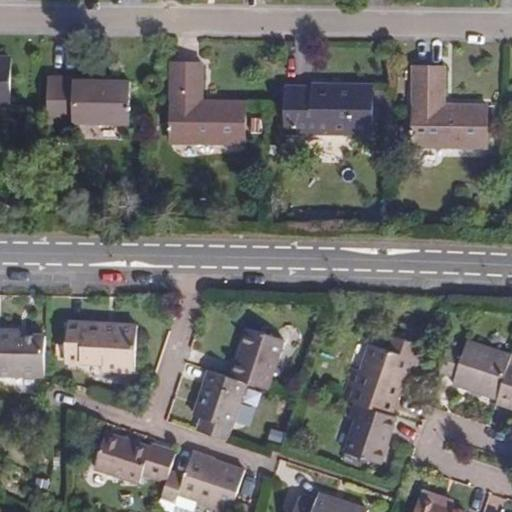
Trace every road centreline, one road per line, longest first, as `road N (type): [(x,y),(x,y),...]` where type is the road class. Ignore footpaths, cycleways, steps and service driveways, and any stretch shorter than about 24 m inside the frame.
road 1 (residential): [(0,18),(511,25)]
road 2 (residential): [(196,255),(511,264)]
road 3 (residential): [(511,447),(437,422),(425,454),(511,482)]
road 4 (residential): [(0,251),(196,255)]
road 5 (residential): [(196,255),(192,298),(150,426)]
road 6 (residential): [(150,426),(267,465)]
